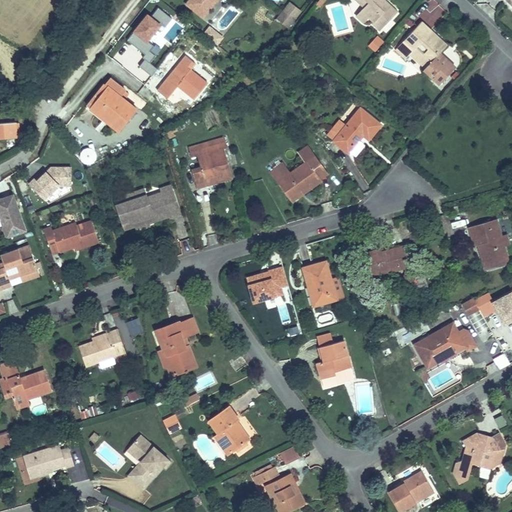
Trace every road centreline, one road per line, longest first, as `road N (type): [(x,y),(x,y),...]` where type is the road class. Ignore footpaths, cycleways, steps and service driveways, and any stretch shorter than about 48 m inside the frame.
road 1 (residential): [(201,260),(323,437),(347,456),(511,372)]
road 2 (residential): [(0,326),(201,260)]
road 3 (residential): [(201,260),(358,213),(397,193)]
